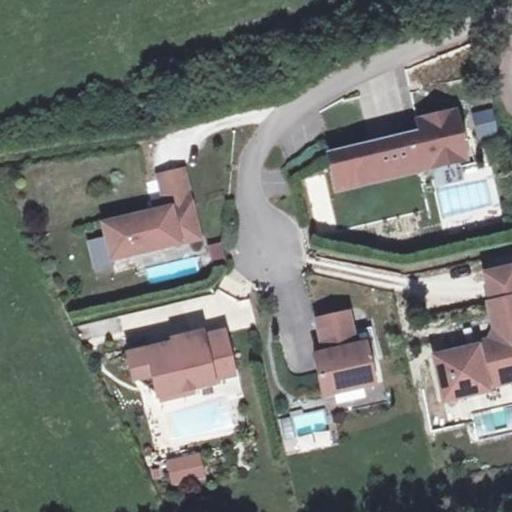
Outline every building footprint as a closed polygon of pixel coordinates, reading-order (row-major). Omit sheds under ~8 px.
[(420,135),(351,152),(358,183),(465,158),(456,115),(418,124),(420,135)] [(358,183),(351,152),(327,158),(334,189),(358,183)] [(113,258),(133,253),(135,259),(158,253),(157,247),(197,237),(182,173),(160,178),(169,211),(126,221),(125,215),(104,220),(113,258)] [(220,249),(208,252),(212,267),(224,264),(220,249)] [(450,353),(434,356),(445,401),(489,390),(488,386),(511,380),(511,268),(486,274),(492,303),(496,303),(502,328),(494,347),(479,350),(478,346),(463,350),(464,354),(450,357),(450,353)] [(496,303),(492,303),(490,304),(496,328),(489,341),(478,344),(478,346),(479,350),(494,347),(502,328),(496,303)] [(340,319),(308,326),(315,359),(319,376),(310,379),(315,401),(365,389),(356,350),(346,352),(344,338),(340,319)] [(224,333),(202,338),(201,335),(173,341),(174,345),(147,351),(153,375),(158,397),(162,400),(182,395),(185,390),(213,383),(212,380),(233,375),(224,333)] [(362,334),(344,338),(346,352),(356,350),(365,389),(374,387),(362,334)] [(153,375),(147,351),(128,356),(133,380),(153,375)] [(319,376),(315,359),(306,361),(310,379),(319,376)] [(364,391),(334,396),(337,410),(366,404),(364,391)] [(196,456),(169,463),(174,484),(202,477),(196,456)]
